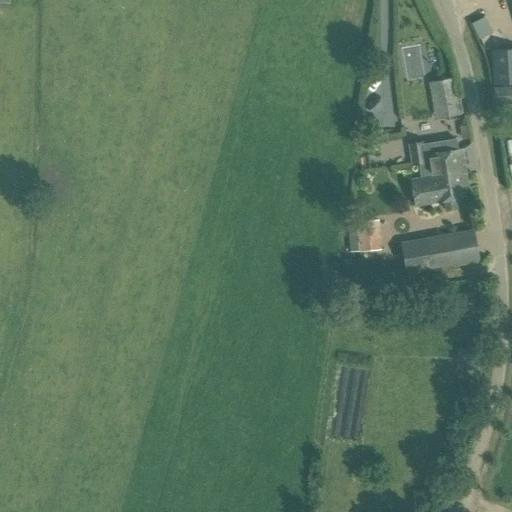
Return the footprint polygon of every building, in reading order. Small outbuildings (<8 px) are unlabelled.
[(500,19),(482,23),(485,39),(504,35),(500,19)] [(511,47),(490,49),(494,85),(511,83),(511,47)] [(454,80),(436,84),(441,118),(460,115),(454,80)] [(511,86),(494,88),(495,105),(511,104),(511,86)] [(423,140),(409,143),(412,163),(419,162),(422,177),(427,177),(437,176),(437,173),(442,173),(442,179),(451,178),(467,176),(462,149),(462,148),(458,149),(456,139),(423,144),(423,140)] [(422,177),(411,179),(415,204),(415,205),(469,196),(467,176),(451,178),(442,179),(442,173),(437,173),(437,176),(427,177),(422,177)] [(378,220),(355,222),(358,249),(381,247),(378,220)] [(471,231),(401,242),(406,272),(475,261),(471,231)] [(458,349),(456,370),(472,371),(473,350),(458,349)]
